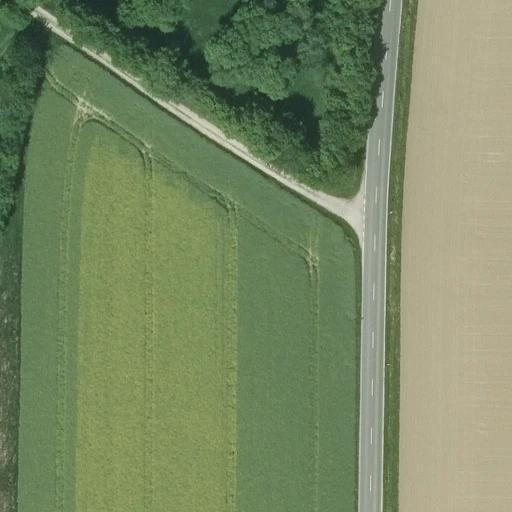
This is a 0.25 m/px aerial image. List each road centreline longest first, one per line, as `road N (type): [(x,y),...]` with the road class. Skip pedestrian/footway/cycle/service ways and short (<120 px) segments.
road 1 (tertiary): [(369,511),(374,220),(392,0)]
road 2 (track): [(19,0),(344,212),(374,220)]
